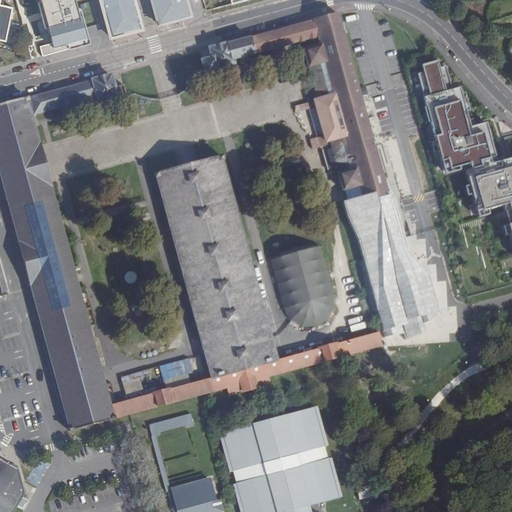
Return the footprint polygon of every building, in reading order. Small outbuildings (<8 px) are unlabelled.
[(41,0),(42,2),(39,3),(45,29),(49,28),(53,43),(40,46),(43,56),(91,43),(82,10),(79,11),(76,0),(41,0)] [(99,0),(110,39),(142,30),(133,0),(99,0)] [(151,0),(158,24),(190,16),(185,0),(151,0)] [(0,39),(3,40),(7,24),(11,8),(2,5),(0,5),(0,39)] [(345,190),(348,202),(389,190),(382,176),(373,145),(370,134),(354,73),(337,13),(312,20),(312,21),(310,22),(310,21),(307,23),(306,22),(305,22),(304,23),(296,25),(295,24),(293,25),(293,26),(272,32),(271,32),(270,32),(270,33),(261,35),(259,35),(259,36),(250,38),(249,38),(239,41),(239,40),(238,41),(228,44),(228,43),(227,44),(227,45),(211,49),(210,48),(213,58),(205,60),(201,62),(205,76),(220,71),(220,68),(237,63),(236,58),(316,36),(317,39),(300,44),(305,63),(306,62),(312,84),(314,90),(310,91),(313,102),(320,128),(323,140),(327,138),(329,144),(337,171),(334,171),(340,191),(345,190)] [(469,206),(473,220),(489,215),(487,210),(503,206),(504,212),(509,211),(511,221),(511,224),(502,227),(505,236),(509,235),(511,244),(511,135),(503,138),(509,159),(497,163),(490,140),(494,139),(492,128),(488,130),(486,123),(475,126),(471,110),(470,110),(465,92),(461,93),(459,88),(452,90),(445,66),(439,68),(437,61),(421,66),(423,73),(417,74),(426,108),(427,107),(431,121),(427,122),(430,134),(433,133),(438,152),(433,153),(439,173),(463,166),(469,186),(464,187),(467,197),(472,195),(474,205),(469,206)] [(0,175),(6,195),(39,319),(70,431),(128,415),(195,397),(225,389),(228,397),(271,385),(269,377),(316,365),(382,347),(378,332),(277,359),(251,261),(223,157),(155,175),(195,324),(209,378),(111,404),(84,307),(50,183),(29,111),(33,110),(34,114),(98,97),(99,101),(117,96),(118,100),(128,97),(124,85),(123,86),(115,88),(112,76),(111,76),(110,75),(109,76),(94,80),(92,80),(92,81),(80,85),(80,84),(78,84),(78,85),(68,88),(68,87),(67,88),(58,90),(57,90),(57,91),(48,93),(47,93),(46,93),(38,96),(38,95),(36,96),(27,99),(27,98),(25,98),(25,100),(12,103),(12,102),(10,102),(10,103),(0,106),(0,175)] [(320,128),(313,102),(305,104),(312,131),(320,128)] [(240,172),(242,180),(310,162),(308,154),(240,172)] [(355,237),(379,332),(381,331),(382,336),(402,335),(403,339),(423,330),(422,324),(439,314),(428,274),(407,250),(392,195),(389,190),(348,202),(342,203),(345,215),(355,237)] [(76,217),(77,225),(143,207),(141,199),(76,217)] [(318,248),(269,261),(275,284),(278,295),(280,301),(289,326),(305,334),(324,330),(337,316),(335,307),(322,264),(318,248)] [(225,432),(245,511),(310,511),(308,504),(312,503),(338,496),(316,409),(225,432)] [(188,415),(152,425),(154,433),(191,423),(188,415)] [(0,511),(13,511),(24,494),(17,470),(0,459),(0,451),(1,449),(0,448),(0,511)] [(216,499),(210,477),(170,488),(176,511),(212,511),(209,501),(216,499)]
